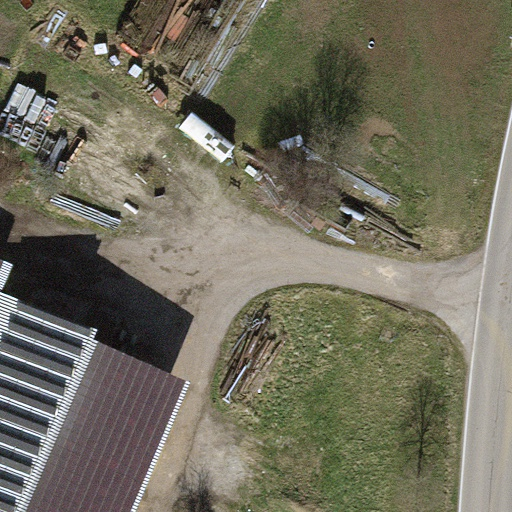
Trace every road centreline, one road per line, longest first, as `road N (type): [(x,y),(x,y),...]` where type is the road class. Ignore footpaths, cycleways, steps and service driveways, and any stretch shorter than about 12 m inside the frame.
road 1 (track): [(147,511),(212,325),(273,276),(358,279),(511,304)]
road 2 (secondary): [(511,376),(499,511)]
